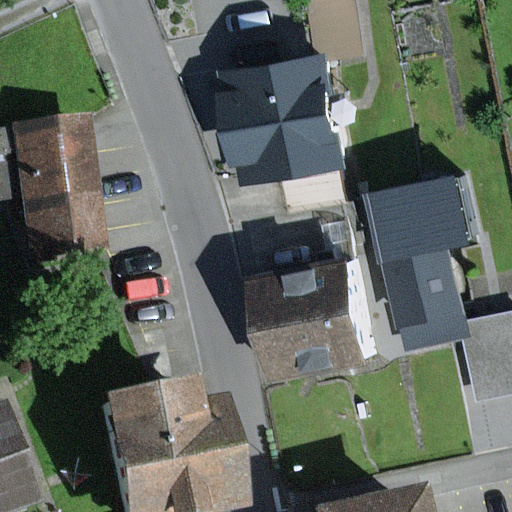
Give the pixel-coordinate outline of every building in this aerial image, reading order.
[(230,77),(248,175),(346,158),(328,58),(362,52),(352,0),(307,0),(319,61),(230,77)] [(81,127),(11,133),(23,268),(93,262),(81,127)] [(466,176),(381,194),(409,321),(465,309),(450,242),(479,236),(466,176)] [(320,267),(258,279),(276,374),(375,356),(357,261),(320,267)] [(175,392),(102,406),(122,511),(201,511),(201,507),(225,502),(208,413),(181,418),(175,392)] [(0,511),(8,511),(25,506),(0,434),(0,511)] [(404,511),(402,503),(358,511),(404,511)]
